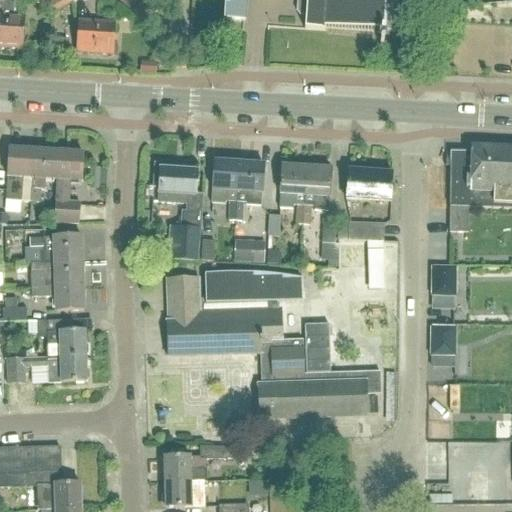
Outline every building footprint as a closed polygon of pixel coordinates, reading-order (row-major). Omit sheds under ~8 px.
[(0,50),(22,52),(25,21),(14,20),(15,7),(25,8),(25,0),(6,0),(6,3),(0,2),(0,50)] [(70,0),(42,0),(51,15),(73,3),(70,0)] [(223,0),(224,0),(227,0),(225,21),(225,23),(245,25),(245,23),(245,19),(246,0),(307,0),(305,0),(301,0),(298,3),(297,14),(301,18),(306,18),(305,31),(305,32),(325,33),(325,30),(381,34),(381,37),(385,38),(385,34),(399,35),(401,0),(223,0)] [(445,4),(434,5),(435,16),(446,15),(446,4),(445,4)] [(116,26),(86,24),(79,24),(77,55),(114,58),(116,26)] [(450,170),(449,210),(467,211),(511,212),(511,150),(471,149),(471,161),(465,161),(465,155),(450,155),(450,170)] [(31,205),(34,153),(9,151),(6,203),(31,205)] [(57,183),(59,154),(34,153),(31,205),(39,205),(40,192),(44,192),(45,182),(55,183),(57,183)] [(69,204),(71,183),(82,184),(84,156),(59,154),(57,183),(55,183),(53,226),(79,228),(80,205),(69,204)] [(229,223),(235,224),(239,167),(214,165),(211,206),(225,207),(225,204),(230,204),(229,223)] [(190,169),(154,166),(153,189),(159,190),(158,205),(187,207),(186,215),(182,215),(181,231),(170,231),(168,262),(198,264),(202,198),(195,197),(196,174),(190,174),(190,169)] [(264,168),(239,167),(235,224),(242,224),(243,206),(246,206),(246,208),(261,209),(262,196),(263,196),(264,168)] [(303,228),(307,171),(281,169),(280,197),(279,211),(294,212),(294,209),(297,209),(296,228),(303,228)] [(352,170),(350,173),(347,173),(345,202),(391,205),(393,176),(363,174),(361,170),(352,170)] [(307,171),(303,228),(310,229),(311,210),(314,210),(314,214),(328,215),(329,200),(330,200),(332,172),(307,171)] [(467,235),(467,211),(449,210),(449,235),(467,235)] [(281,220),(270,219),(269,239),(280,240),(281,220)] [(384,244),(384,240),(384,227),(349,226),(349,222),(338,222),(337,243),(363,244),(363,239),(368,240),(367,252),(367,291),(384,291),(384,244)] [(324,223),(322,247),(321,262),(326,262),(337,263),(338,248),(336,248),(336,242),(337,224),(324,223)] [(45,265),(82,264),(82,239),(67,239),(29,241),(30,251),(39,250),(40,265),(45,265)] [(215,264),(216,243),(203,242),(202,263),(215,264)] [(235,243),(234,265),(264,266),(265,245),(235,243)] [(56,289),(83,288),(82,264),(45,265),(45,275),(44,275),(44,289),(56,288),(56,289)] [(40,265),(30,265),(30,276),(44,275),(45,275),(45,265),(40,265)] [(431,298),(433,298),(454,298),(455,298),(455,270),(431,270),(431,298)] [(282,311),(276,311),(276,304),(302,302),(301,280),(282,278),(258,276),(240,276),(204,277),(205,302),(199,303),(198,281),(169,282),(170,313),(173,313),(173,325),(167,325),(168,359),(261,356),(262,388),(258,388),(259,421),(368,418),(367,397),(382,397),(381,374),(331,376),(330,326),(305,327),(307,377),(305,377),(304,342),(283,343),(282,311)] [(57,314),(68,314),(84,314),(83,288),(56,289),(56,288),(44,289),(31,289),(32,300),(56,299),(57,314)] [(454,298),(433,298),(433,310),(453,310),(453,311),(454,298)] [(26,310),(2,311),(2,324),(27,323),(26,310)] [(52,361),(86,359),(84,333),(73,334),(73,323),(27,324),(27,332),(38,332),(38,340),(51,339),(52,360),(52,361)] [(454,358),(455,330),(431,330),(430,358),(454,358)] [(52,361),(52,360),(7,362),(8,387),(26,386),(25,371),(48,370),(49,387),(79,386),(87,385),(86,359),(52,361)] [(267,447),(267,433),(254,433),(254,447),(267,447)] [(165,486),(203,485),(207,485),(206,463),(236,461),(236,449),(200,450),(200,460),(191,460),(164,460),(165,486)] [(47,450),(35,451),(36,476),(48,475),(47,450)] [(48,475),(61,475),(60,450),(47,450),(48,475)] [(0,477),(11,477),(10,451),(0,451),(0,477)] [(23,476),(22,451),(10,451),(11,477),(23,476)] [(36,476),(35,451),(22,451),(23,476),(27,476),(36,476)] [(27,476),(23,476),(11,477),(0,477),(0,491),(27,490),(27,476)] [(166,511),(192,511),(204,511),(203,485),(165,486),(166,511)] [(54,487),(54,498),(36,499),(36,511),(70,511),(81,511),(80,486),(54,487)] [(274,511),(274,498),(257,499),(258,511),(274,511)]
